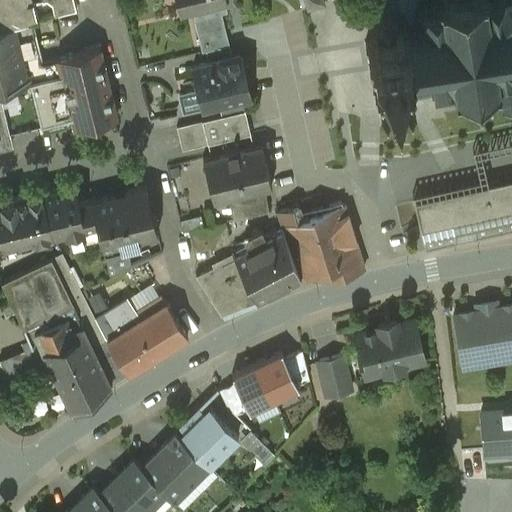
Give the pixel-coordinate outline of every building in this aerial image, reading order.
[(73,0),(0,0),(0,25),(32,18),(76,8),(73,0)] [(191,8),(202,49),(205,48),(228,42),(217,1),(220,0),(176,0),(179,11),(191,8)] [(420,3),(420,5),(416,5),(417,9),(421,9),(423,23),(407,26),(406,21),(402,22),(402,25),(399,26),(399,25),(397,22),(395,23),(391,20),(391,18),(388,17),(387,19),(382,20),(381,18),(378,20),(379,22),(376,26),(373,26),(373,29),(373,30),(371,30),(371,36),(369,37),(369,39),(363,40),(364,46),(371,45),(374,64),(367,65),(368,70),(374,69),(375,72),(377,71),(378,77),(383,76),(383,70),(399,68),(404,94),(435,89),(435,92),(439,91),(439,88),(454,86),(454,88),(456,88),(457,92),(461,92),(460,87),(462,87),(465,106),(497,101),(496,102),(499,104),(500,103),(500,102),(501,108),(511,106),(511,0),(435,0),(435,1),(425,2),(425,0),(421,0),(422,3),(420,3)] [(0,25),(0,85),(13,83),(29,79),(60,71),(56,55),(42,59),(37,39),(32,18),(0,25)] [(228,42),(205,48),(208,59),(231,54),(228,42)] [(99,45),(56,55),(60,71),(29,79),(40,121),(71,114),(74,125),(116,115),(99,45)] [(217,102),(241,97),(249,95),(239,52),(231,54),(208,59),(193,63),(203,106),(217,102)] [(29,79),(13,83),(23,125),(40,121),(29,79)] [(0,85),(0,143),(12,140),(9,129),(23,125),(13,83),(0,85)] [(219,109),(220,114),(244,108),(243,104),(241,97),(217,102),(219,109)] [(220,114),(202,119),(207,142),(243,133),(250,132),(244,108),(220,114)] [(207,142),(202,119),(176,125),(182,148),(207,142)] [(210,154),(202,156),(212,198),(227,195),(232,217),(268,208),(262,186),(270,184),(260,142),(246,145),(210,154)] [(511,177),(413,200),(424,250),(456,243),(454,231),(471,227),(473,239),(511,229),(511,177)] [(73,181),(42,188),(53,235),(85,226),(78,200),(73,181)] [(145,184),(90,198),(96,224),(102,246),(157,232),(145,184)] [(40,189),(13,196),(13,195),(11,196),(3,198),(0,198),(0,247),(5,247),(3,241),(16,238),(17,244),(19,243),(18,237),(30,234),(31,240),(53,235),(42,188),(40,189)] [(90,198),(78,200),(85,226),(96,224),(90,198)] [(298,204),(277,210),(291,251),(293,249),(301,275),(320,269),(323,279),(364,267),(344,203),(341,204),(340,201),(329,205),(330,207),(302,216),(298,204)] [(225,220),(188,229),(194,250),(218,244),(216,236),(228,233),(225,220)] [(299,276),(273,227),(231,249),(234,254),(256,298),(299,276)] [(94,314),(62,250),(48,257),(67,296),(74,310),(110,382),(128,372),(106,337),(104,335),(94,314)] [(256,298),(234,254),(195,273),(221,313),(256,298)] [(110,382),(74,310),(69,313),(63,300),(68,297),(67,296),(48,257),(0,278),(0,280),(8,299),(0,302),(0,306),(4,314),(13,310),(30,345),(32,350),(40,347),(41,349),(43,348),(49,362),(71,407),(110,382)] [(138,317),(106,337),(128,372),(187,334),(161,294),(134,310),(138,317)] [(125,295),(94,314),(104,335),(106,337),(138,317),(134,310),(125,295)] [(473,301),(475,311),(499,307),(497,297),(473,301)] [(475,311),(453,315),(461,364),(511,355),(511,304),(499,307),(475,311)] [(396,318),(377,323),(377,326),(358,331),(362,347),(358,348),(364,373),(382,369),(383,372),(405,367),(404,363),(423,359),(413,317),(397,321),(396,318)] [(30,345),(0,357),(7,373),(18,368),(20,373),(37,367),(49,362),(43,348),(41,349),(40,347),(32,350),(30,345)] [(281,351),(256,362),(272,397),(297,385),(281,351)] [(342,352),(316,359),(325,394),(351,387),(342,352)] [(256,362),(232,373),(248,408),(272,397),(256,362)] [(237,434),(205,401),(218,387),(216,386),(173,428),(175,430),(207,463),(208,463),(237,434)] [(511,407),(481,410),(484,450),(511,448),(511,407)] [(253,411),(244,421),(268,445),(278,435),(253,411)] [(207,463),(175,430),(158,447),(190,480),(207,463)] [(190,480),(158,447),(141,463),(140,464),(164,488),(165,489),(172,497),(190,480)] [(141,463),(133,455),(116,473),(148,505),(165,489),(164,488),(140,464),(141,463)] [(141,511),(148,505),(116,473),(99,489),(120,511),(141,511)] [(93,482),(75,500),(87,511),(120,511),(99,489),(93,482)] [(87,511),(75,500),(62,511),(87,511)]
